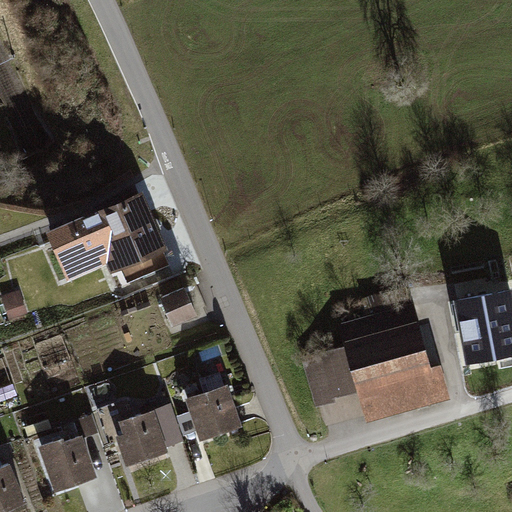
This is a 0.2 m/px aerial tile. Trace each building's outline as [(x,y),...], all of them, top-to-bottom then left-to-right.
[(144,204),(99,223),(122,276),(167,257),(144,204)] [(186,292),(162,302),(172,327),(197,317),(186,292)] [(511,348),(511,303),(491,307),(497,351),(511,348)] [(497,351),(491,307),(466,310),(471,354),(497,351)] [(415,309),(344,328),(369,420),(439,402),(415,309)] [(315,403),(355,393),(345,355),(305,365),(315,403)] [(227,386),(186,400),(200,439),(241,424),(227,386)] [(157,412),(114,425),(125,460),(167,448),(157,412)] [(79,435),(40,449),(54,489),(93,475),(79,435)] [(10,465),(0,468),(0,511),(23,503),(10,465)]
